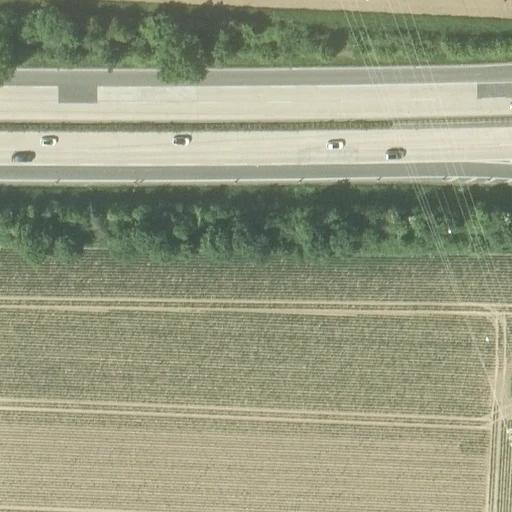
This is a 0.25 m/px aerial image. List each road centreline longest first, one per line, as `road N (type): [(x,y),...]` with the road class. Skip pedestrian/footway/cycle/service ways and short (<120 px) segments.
road 1 (motorway): [(441,100),(0,98)]
road 2 (motorway): [(0,153),(352,157)]
road 3 (motorway): [(352,157),(511,176)]
road 4 (motorway): [(352,157),(511,150)]
